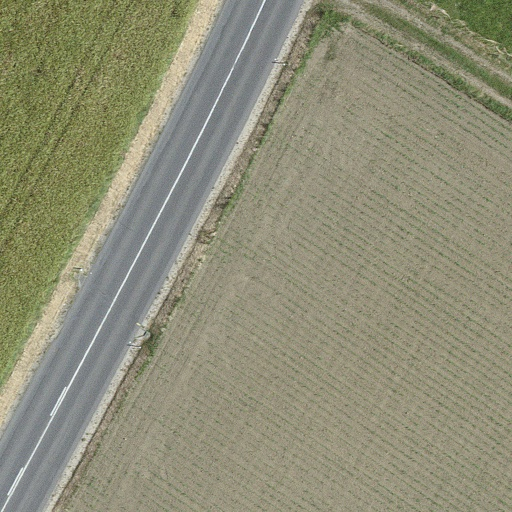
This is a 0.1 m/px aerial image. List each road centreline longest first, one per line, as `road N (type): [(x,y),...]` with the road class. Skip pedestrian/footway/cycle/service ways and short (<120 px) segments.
road 1 (secondary): [(265,0),(0,511)]
road 2 (track): [(365,0),(511,93)]
